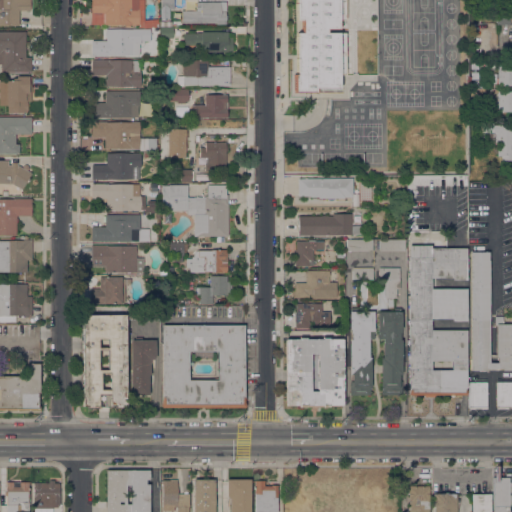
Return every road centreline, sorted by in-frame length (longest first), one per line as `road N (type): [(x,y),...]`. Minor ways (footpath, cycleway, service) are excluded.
road 1 (residential): [(60,441),(60,0)]
road 2 (residential): [(263,442),(264,82)]
road 3 (secondary): [(311,442),(511,442)]
